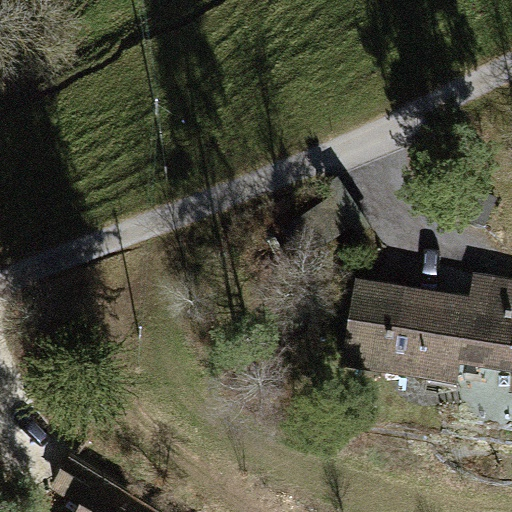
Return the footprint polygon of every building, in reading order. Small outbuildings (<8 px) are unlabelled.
[(495,198),(471,188),(461,214),(484,223),(495,198)] [(352,226),(335,200),(290,228),(307,254),(352,226)] [(360,286),(348,364),(453,380),(455,355),(511,362),(511,283),(490,280),(485,306),(360,286)] [(298,304),(286,303),(278,308),(277,322),(282,330),(294,330),(303,325),(305,313),(298,304)] [(72,462),(56,489),(88,509),(85,511),(148,511),(127,499),(128,496),(72,462)]
